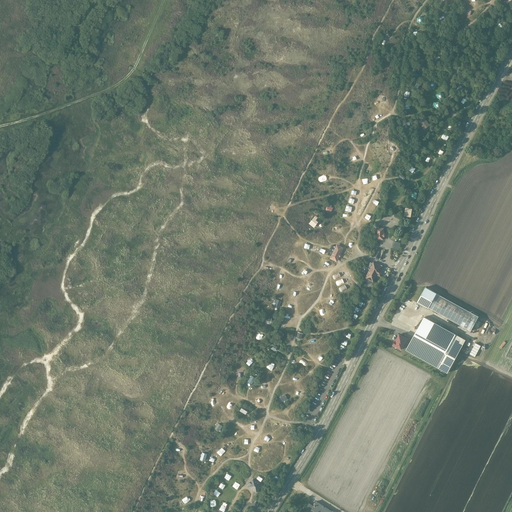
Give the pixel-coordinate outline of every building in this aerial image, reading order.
[(425,129),(429,125),(424,118),(418,122),(422,127),(424,126),(425,129)] [(405,208),(403,216),(410,217),(411,209),(405,208)] [(313,218),(310,222),(315,227),(318,222),(313,218)] [(335,261),(336,259),(337,259),(342,250),(340,250),(341,248),(338,246),(336,248),(335,247),(331,256),(332,257),(331,259),(335,261)] [(370,268),(365,278),(373,282),(376,275),(379,276),(382,272),(381,270),(380,270),(381,267),(373,262),(372,263),(370,262),(367,267),(370,268)] [(417,302),(428,308),(436,294),(425,288),(417,302)] [(436,294),(428,308),(470,331),(478,317),(436,294)] [(423,318),(406,350),(437,367),(452,339),(455,335),(423,318)] [(407,339),(399,335),(395,341),(392,345),(401,349),(407,339)] [(447,373),(463,344),(452,339),(437,367),(447,373)] [(241,413),(242,413),(246,415),(249,411),(242,406),(238,412),(241,413)] [(251,480),(250,483),(249,482),(248,485),(246,488),(255,493),(260,485),(251,480)] [(332,511),(316,501),(313,506),(307,503),(304,508),(303,508),(299,511),(332,511)]
